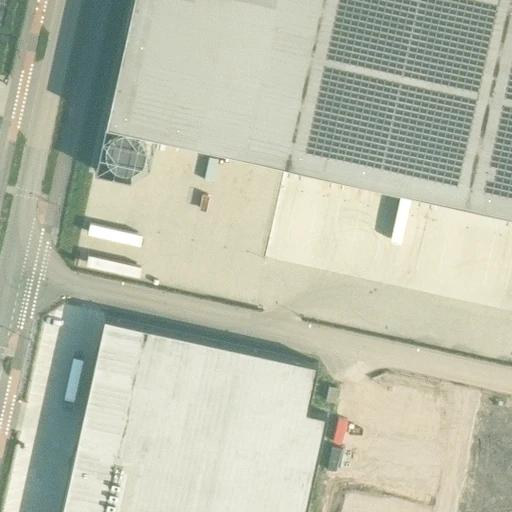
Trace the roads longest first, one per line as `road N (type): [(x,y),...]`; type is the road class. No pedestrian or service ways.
road 1 (unclassified): [(511,388),(10,278)]
road 2 (unclassified): [(71,0),(10,278)]
